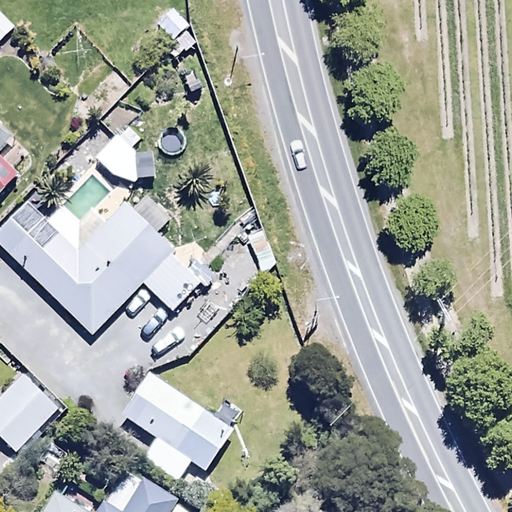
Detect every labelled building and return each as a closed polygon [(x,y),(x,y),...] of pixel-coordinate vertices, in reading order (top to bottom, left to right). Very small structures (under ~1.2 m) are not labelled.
[(154,27),(162,34),(157,40),(166,49),(187,28),(169,11),(154,27)] [(0,44),(14,30),(0,16),(0,44)] [(134,158),(128,152),(138,142),(126,130),(116,140),(114,138),(91,162),(111,182),(134,158)] [(0,198),(18,181),(0,162),(0,154),(10,144),(0,133),(0,198)] [(170,256),(153,239),(168,223),(147,202),(131,218),(121,208),(92,238),(61,207),(44,224),(25,204),(0,229),(0,252),(90,341),(141,289),(169,317),(212,273),(195,257),(182,271),(168,258),(170,256)] [(24,374),(0,399),(0,444),(19,462),(65,414),(24,374)] [(145,375),(116,418),(153,443),(139,464),(173,487),(187,467),(203,477),(232,434),(145,375)] [(173,511),(178,505),(140,481),(119,511),(112,511),(100,504),(94,511),(81,511),(52,493),(39,511),(29,511),(28,511),(27,511),(173,511)]
